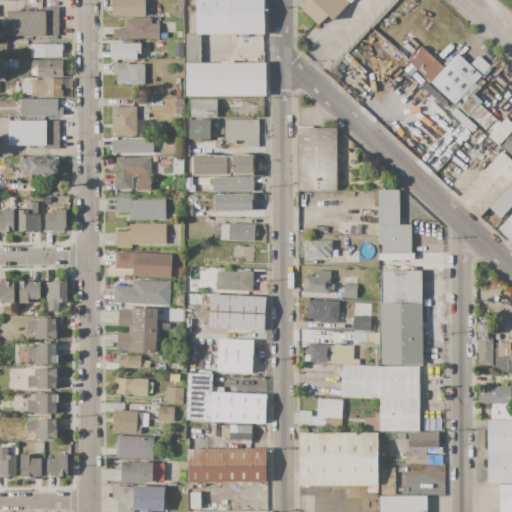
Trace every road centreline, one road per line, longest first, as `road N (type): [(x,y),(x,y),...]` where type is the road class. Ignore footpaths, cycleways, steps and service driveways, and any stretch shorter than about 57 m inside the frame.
road 1 (residential): [(87,0),(89,511)]
road 2 (residential): [(281,55),(283,511)]
road 3 (tertiary): [(281,55),(511,269)]
road 4 (residential): [(461,221),(461,511)]
